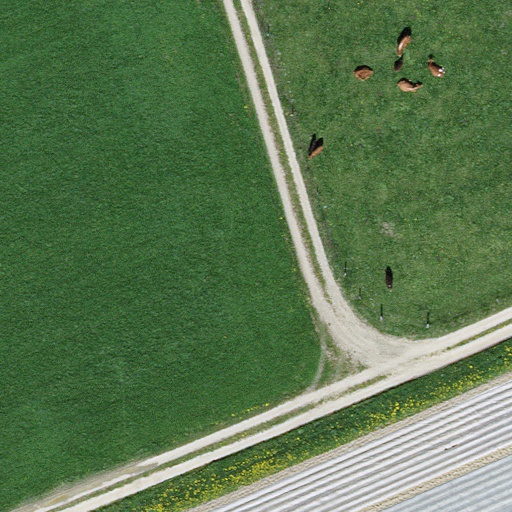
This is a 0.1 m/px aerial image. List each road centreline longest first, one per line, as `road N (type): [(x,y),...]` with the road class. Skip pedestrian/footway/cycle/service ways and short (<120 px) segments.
road 1 (track): [(48,511),(511,315)]
road 2 (track): [(232,0),(336,313),(394,366)]
